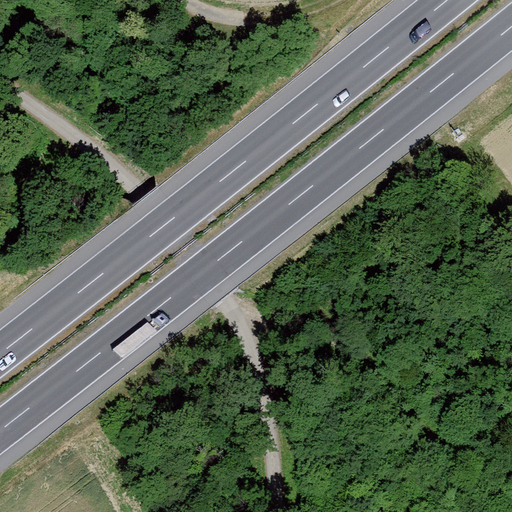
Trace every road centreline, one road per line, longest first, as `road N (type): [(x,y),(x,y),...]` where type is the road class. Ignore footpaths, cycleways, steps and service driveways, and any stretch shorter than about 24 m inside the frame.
road 1 (motorway): [(0,431),(511,26)]
road 2 (motorway): [(447,0),(0,353)]
road 3 (track): [(0,80),(143,186),(191,240),(230,305),(260,385),(277,511)]
